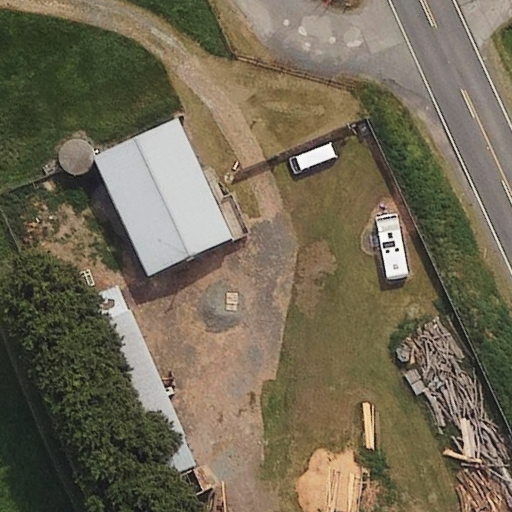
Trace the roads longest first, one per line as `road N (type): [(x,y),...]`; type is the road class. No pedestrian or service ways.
road 1 (unknown): [(445,38),(367,61),(325,60),(283,42),(248,0)]
road 2 (tertiary): [(511,186),(428,0)]
